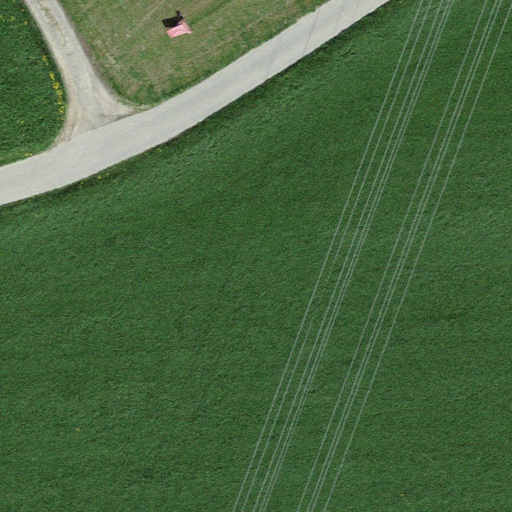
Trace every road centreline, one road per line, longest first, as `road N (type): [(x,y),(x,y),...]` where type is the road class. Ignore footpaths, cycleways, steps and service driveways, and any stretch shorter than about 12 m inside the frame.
road 1 (track): [(399,0),(123,158)]
road 2 (track): [(123,158),(34,0)]
